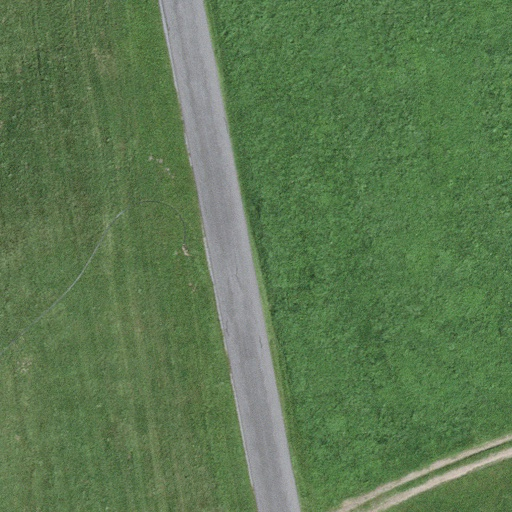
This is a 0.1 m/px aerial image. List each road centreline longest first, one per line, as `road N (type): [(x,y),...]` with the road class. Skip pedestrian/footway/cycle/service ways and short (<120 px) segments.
road 1 (unclassified): [(281,511),(182,0)]
road 2 (track): [(355,511),(402,485),(511,444)]
